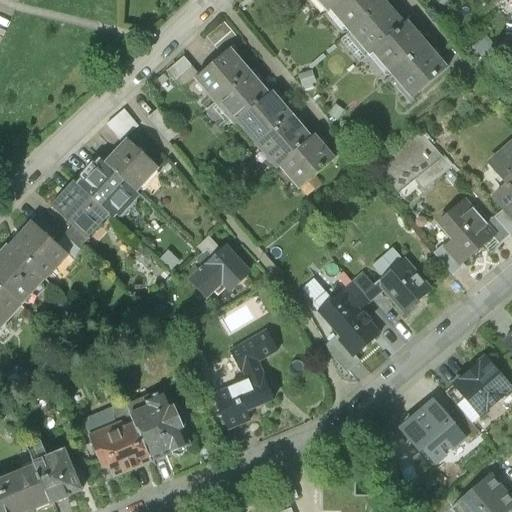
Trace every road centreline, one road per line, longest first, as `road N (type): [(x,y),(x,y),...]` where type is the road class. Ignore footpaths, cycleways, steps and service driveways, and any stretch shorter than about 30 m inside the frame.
road 1 (residential): [(150,511),(322,439),(511,283)]
road 2 (residential): [(0,203),(215,0)]
